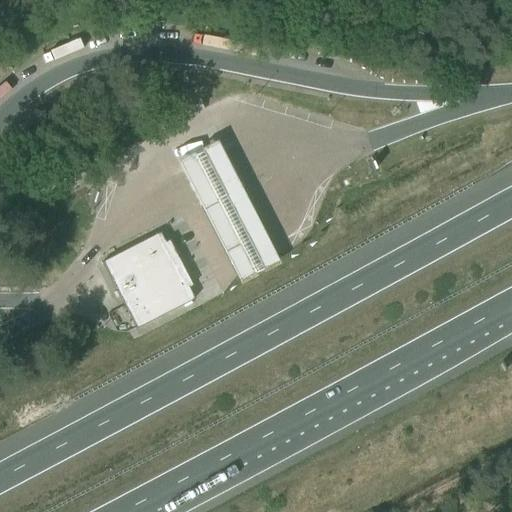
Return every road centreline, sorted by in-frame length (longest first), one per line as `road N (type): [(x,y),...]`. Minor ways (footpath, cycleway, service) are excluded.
road 1 (motorway): [(511,202),(0,477)]
road 2 (motorway): [(121,511),(511,302)]
